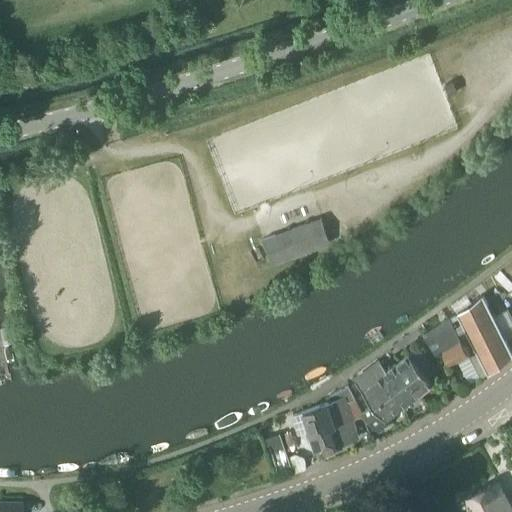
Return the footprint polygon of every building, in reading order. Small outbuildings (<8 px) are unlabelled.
[(271,265),(320,247),(312,222),(262,240),(271,265)] [(487,374),(511,355),(481,296),(455,313),(487,374)] [(460,342),(457,338),(448,318),(439,325),(446,336),(451,347),(460,342)] [(446,336),(439,325),(423,335),(423,336),(429,345),(446,336)] [(451,347),(446,336),(429,345),(436,355),(441,352),(451,347)] [(468,355),(460,342),(451,347),(441,352),(450,366),(468,355)] [(418,347),(397,363),(406,373),(403,376),(417,394),(431,383),(424,375),(433,367),(418,347)] [(372,367),(353,382),(370,405),(372,406),(392,390),(380,375),(386,371),(379,362),(372,367)] [(386,371),(380,375),(392,390),(404,405),(417,394),(403,376),(406,373),(397,363),(386,371)] [(331,401),(290,416),(297,435),(308,431),(310,436),(335,426),(331,415),(347,409),(345,404),(356,401),(348,386),(347,386),(329,396),(329,397),(331,401)] [(370,405),(364,409),(366,411),(371,422),(378,431),(385,426),(383,424),(387,422),(385,420),(404,405),(392,390),(372,406),(370,405)] [(335,426),(310,436),(316,455),(340,447),(340,445),(352,440),(349,431),(354,429),(351,421),(347,409),(331,415),(335,426)] [(279,433),(263,439),(274,471),(288,465),(290,465),(287,457),(279,433)] [(511,511),(511,510),(497,482),(458,501),(463,511),(511,511)] [(0,502),(0,511),(20,511),(21,503),(0,502)]
